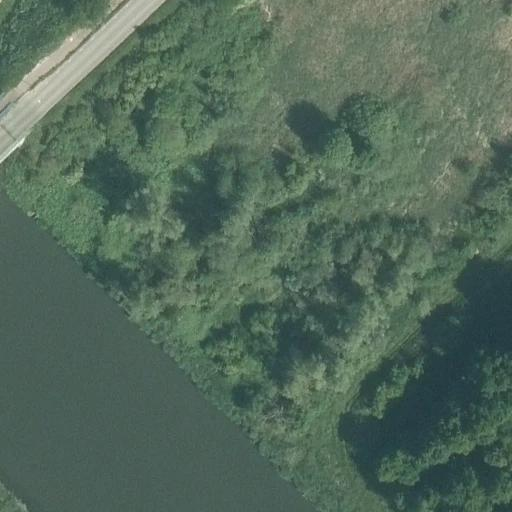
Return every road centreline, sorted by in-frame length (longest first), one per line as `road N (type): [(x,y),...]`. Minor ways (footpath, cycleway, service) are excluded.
road 1 (track): [(511,227),(365,362),(324,426),(340,473),(379,511)]
road 2 (tertiary): [(0,141),(146,0)]
